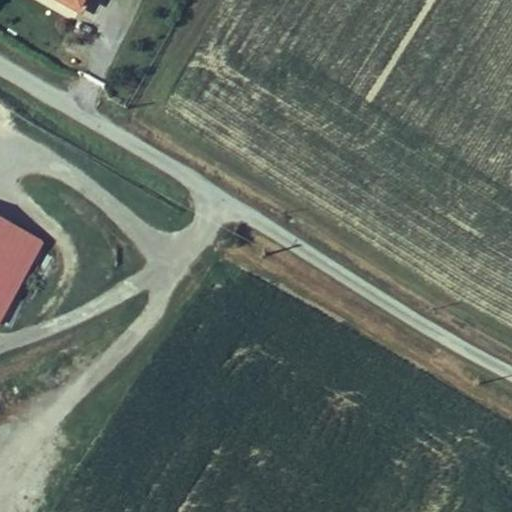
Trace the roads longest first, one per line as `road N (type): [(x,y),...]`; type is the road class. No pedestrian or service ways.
road 1 (unclassified): [(218,202),(511,365)]
road 2 (residential): [(218,202),(171,255),(117,291),(0,347)]
road 3 (unclassified): [(0,75),(218,202)]
